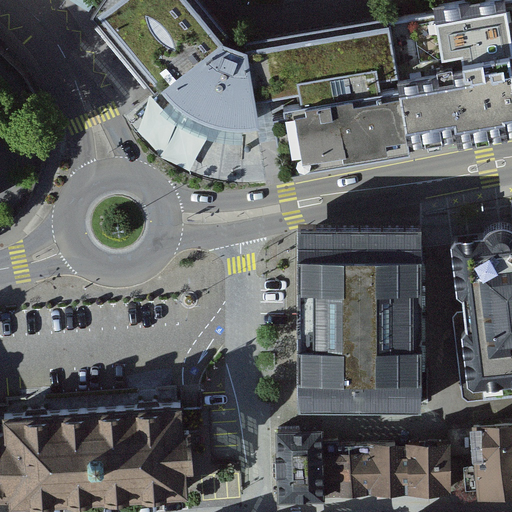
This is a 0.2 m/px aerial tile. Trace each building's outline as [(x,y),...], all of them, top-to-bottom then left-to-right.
[(230,30),(204,0),(99,0),(89,15),(116,46),(158,95),(162,92),(174,106),(188,118),(204,126),(222,131),(241,133),(259,130),(255,107),(284,103),(399,83),(388,18),(389,18),(388,11),(244,35),(245,45),(223,36),(230,30)] [(511,0),(495,0),(389,18),(388,18),(399,83),(409,141),(457,133),(458,137),(511,128),(511,0)] [(409,141),(399,83),(284,103),(285,110),(294,167),(410,148),(409,141)] [(456,231),(452,237),(457,288),(463,291),(466,321),(462,327),(468,377),(473,380),(482,379),(511,375),(511,219),(507,218),(499,217),(491,220),(486,225),(482,228),(456,231)] [(422,228),(300,228),(300,318),(300,409),(422,409),(422,228)] [(484,395),(511,390),(511,375),(482,379),(484,395)] [(5,432),(0,432),(0,489),(9,489),(10,501),(187,489),(183,430),(181,401),(149,403),(37,411),(4,413),(5,432)] [(511,423),(474,426),(476,458),(471,458),(471,467),(466,468),(467,483),(472,483),(478,482),(479,488),(479,493),(511,491),(511,423)] [(300,427),(279,427),(280,495),(302,495),(323,494),(323,491),(321,439),(321,432),(300,432),(300,427)] [(342,438),(321,439),(323,491),(371,488),(370,442),(343,443),(342,441),(342,438)] [(410,440),(410,445),(411,488),(429,489),(448,489),(448,440),(410,440)] [(395,441),(370,442),(371,488),(391,488),(411,488),(410,445),(395,446),(395,441)]
